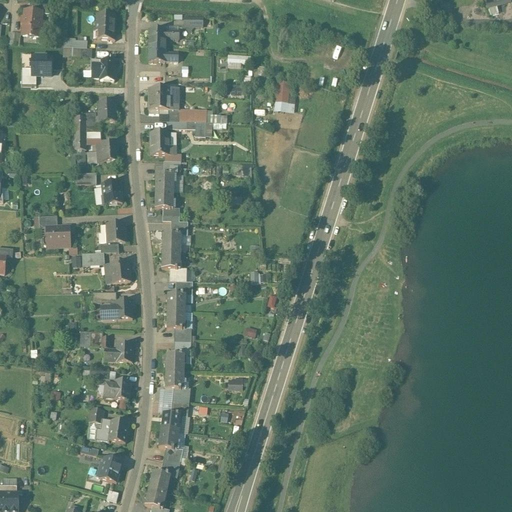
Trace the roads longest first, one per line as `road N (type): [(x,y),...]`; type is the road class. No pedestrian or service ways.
road 1 (secondary): [(397,0),(236,511)]
road 2 (residential): [(132,0),(133,157),(149,348),(138,458),(123,511)]
